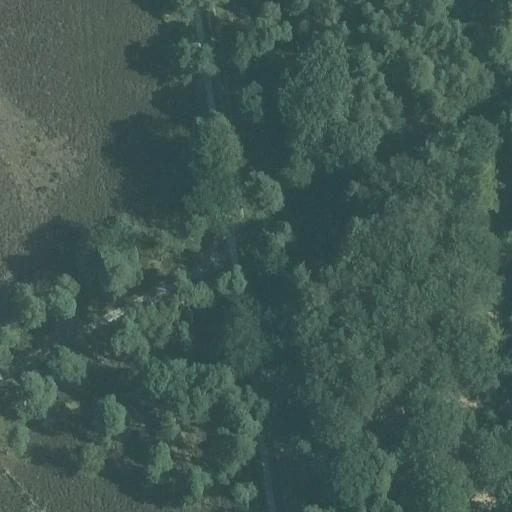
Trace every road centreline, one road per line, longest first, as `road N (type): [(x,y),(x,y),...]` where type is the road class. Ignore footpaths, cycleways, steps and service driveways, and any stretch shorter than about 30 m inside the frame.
road 1 (track): [(511,100),(241,245)]
road 2 (track): [(0,369),(241,245)]
